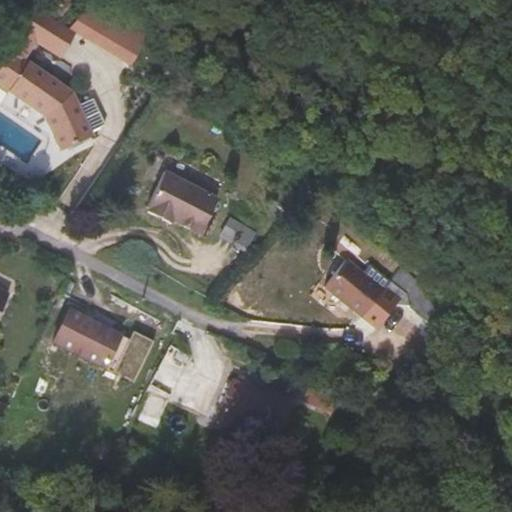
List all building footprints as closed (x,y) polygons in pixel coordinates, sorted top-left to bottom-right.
[(473,10),(467,0),(438,0),(432,3),(447,33),(462,24),(459,18),(473,10)] [(22,60),(35,42),(40,46),(60,59),(75,35),(51,17),(28,3),(0,42),(0,88),(1,89),(7,93),(27,64),(22,60)] [(78,108),(71,93),(27,64),(7,93),(43,119),(60,153),(92,139),(91,136),(100,131),(101,129),(106,127),(93,100),(78,108)] [(203,237),(221,202),(166,175),(149,211),(151,212),(149,216),(174,229),(176,223),(203,237)] [(226,218),(219,240),(246,248),(253,227),(226,218)] [(407,299),(359,258),(337,285),(374,315),(378,312),(390,321),(407,299)] [(440,319),(456,298),(426,275),(414,289),(415,300),(417,300),(440,319)] [(79,311),(64,344),(147,382),(166,340),(145,330),(139,343),(131,339),(132,335),(79,311)] [(186,376),(198,353),(182,344),(170,366),(186,376)] [(278,440),(290,409),(252,392),(255,385),(237,378),(234,384),(230,384),(217,414),(278,440)] [(335,406),(341,393),(322,383),(316,397),(335,406)] [(15,416),(18,403),(6,399),(2,412),(15,416)]
